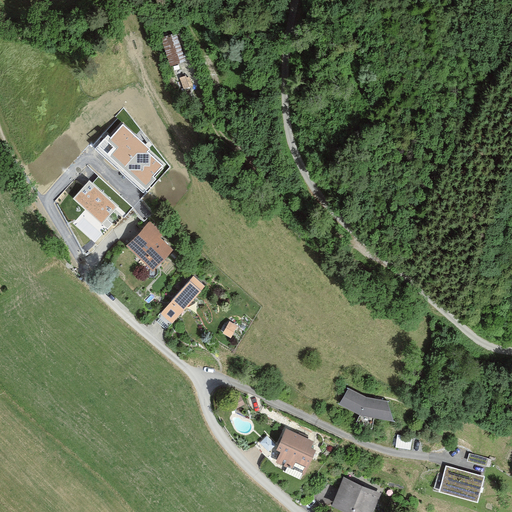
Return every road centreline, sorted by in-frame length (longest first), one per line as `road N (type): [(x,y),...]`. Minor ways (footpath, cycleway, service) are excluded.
road 1 (track): [(297,0),(286,69),(288,132),(299,163),(319,195),(405,274),(480,336),(511,344)]
road 2 (residential): [(204,379),(96,284),(49,204),(88,156)]
road 3 (residential): [(204,379),(220,377),(372,445),(429,455)]
road 4 (residential): [(299,511),(227,442),(210,416),(204,379)]
